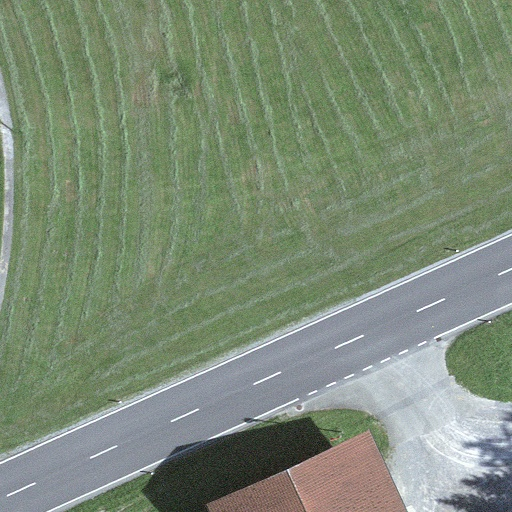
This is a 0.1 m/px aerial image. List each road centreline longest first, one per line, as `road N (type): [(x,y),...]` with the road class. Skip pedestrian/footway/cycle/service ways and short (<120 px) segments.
road 1 (secondary): [(511,270),(0,503)]
road 2 (track): [(511,448),(465,439),(441,422),(371,333)]
road 3 (track): [(0,111),(8,217),(0,291)]
